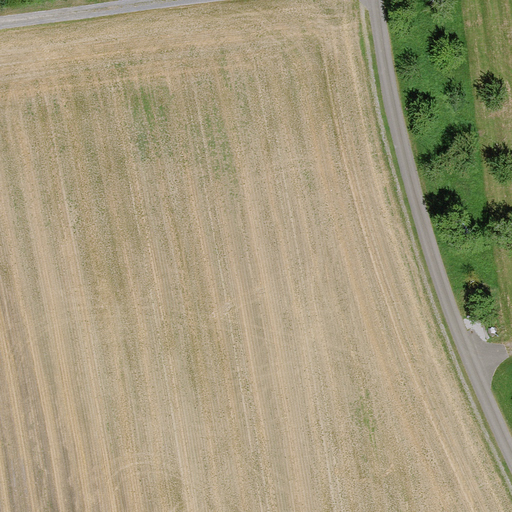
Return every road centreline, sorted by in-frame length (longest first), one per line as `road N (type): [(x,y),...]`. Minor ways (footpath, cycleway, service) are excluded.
road 1 (track): [(372,0),(392,130),(452,323),(511,453)]
road 2 (track): [(0,22),(195,0)]
